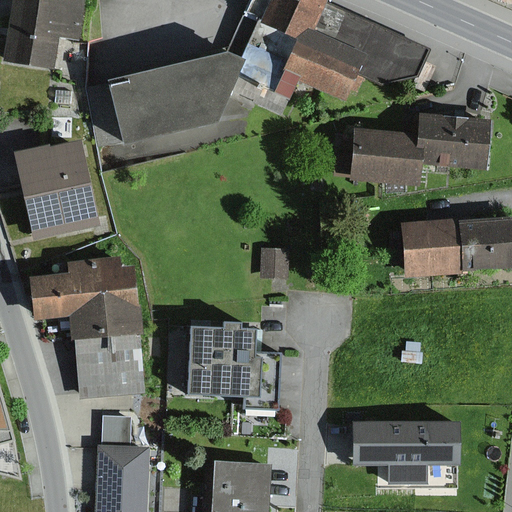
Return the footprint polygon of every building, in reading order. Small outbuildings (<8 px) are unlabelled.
[(13,0),(3,62),(55,70),(60,37),(79,40),(85,0),(13,0)] [(246,58),(238,78),(291,102),(300,82),(346,102),(358,75),(382,85),(419,76),(430,50),(326,4),(328,0),(253,0),(248,12),(262,18),(246,58)] [(238,78),(246,58),(228,51),(132,74),(134,81),(111,87),(125,146),(220,124),(238,78)] [(85,53),(70,52),(69,67),(84,68),(85,53)] [(72,92),(56,90),(55,104),(71,105),(72,92)] [(488,169),(492,120),(420,114),(418,137),(355,132),(353,154),(335,153),(333,179),(421,187),(423,164),(488,169)] [(16,153),(35,240),(102,226),(83,141),(51,148),(51,145),(16,153)] [(511,217),(459,221),(459,218),(401,222),(405,279),(463,275),(463,272),(511,268),(511,217)] [(289,250),(261,248),(260,279),(288,280),(289,250)] [(143,334),(138,269),(123,271),(121,257),(68,262),(70,275),(32,279),(36,321),(70,318),(72,341),(75,341),(81,399),(146,393),(140,335),(143,334)] [(257,352),(259,330),(243,329),(243,323),(225,323),(225,328),(191,327),(188,396),(243,398),(243,410),(280,412),(283,353),(257,352)] [(0,381),(0,446),(17,442),(0,381)] [(148,511),(151,447),(131,446),(132,417),(103,416),(102,445),(98,445),(95,511),(148,511)] [(462,489),(461,421),(354,423),(354,466),(381,466),(381,490),(462,489)] [(269,511),(273,465),(207,461),(203,511),(269,511)]
